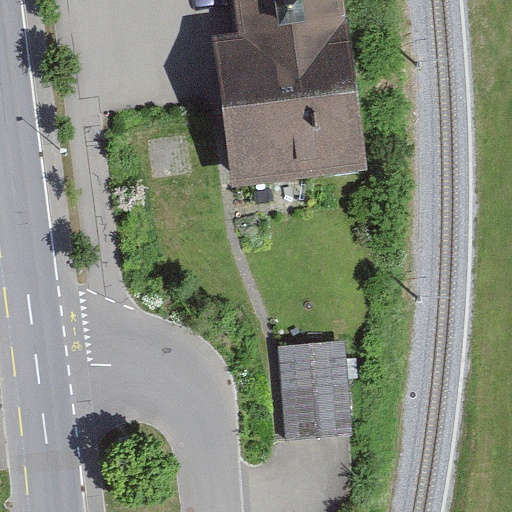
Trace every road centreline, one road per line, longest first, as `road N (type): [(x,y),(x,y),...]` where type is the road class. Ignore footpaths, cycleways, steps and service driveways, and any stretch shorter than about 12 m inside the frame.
road 1 (secondary): [(0,40),(39,373)]
road 2 (unclassified): [(211,511),(199,402),(164,373),(88,366),(39,373)]
road 3 (secondary): [(39,373),(53,511)]
